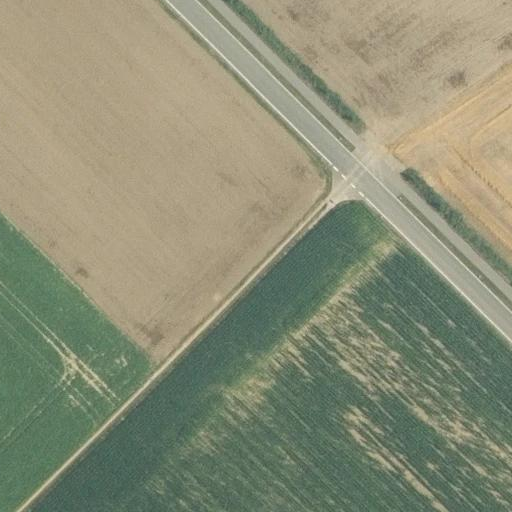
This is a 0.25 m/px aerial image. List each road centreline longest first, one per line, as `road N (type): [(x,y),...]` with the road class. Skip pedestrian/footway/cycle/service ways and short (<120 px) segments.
road 1 (unclassified): [(511,326),(180,0)]
road 2 (track): [(45,511),(367,185)]
